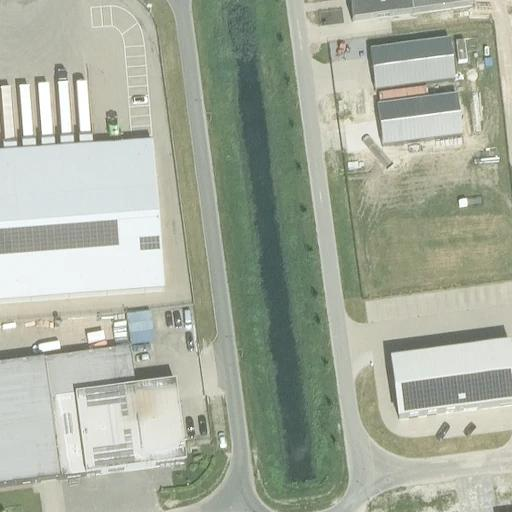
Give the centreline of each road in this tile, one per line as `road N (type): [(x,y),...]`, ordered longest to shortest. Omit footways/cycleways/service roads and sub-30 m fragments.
road 1 (unclassified): [(249,511),(181,0)]
road 2 (unclassified): [(359,476),(293,0)]
road 3 (unclassified): [(511,458),(359,476)]
